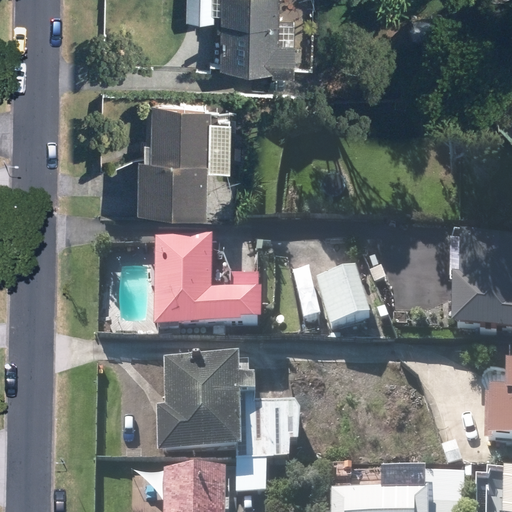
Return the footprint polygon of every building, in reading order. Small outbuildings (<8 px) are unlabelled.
[(276,0),(175,0),(175,20),(218,22),(215,68),(293,73),(294,43),(274,42),(276,0)] [(214,107),(152,104),(152,159),(135,159),(133,209),(202,212),(204,169),(227,170),(229,115),(213,114),(214,107)] [(511,241),(448,240),(446,342),(511,343),(511,241)] [(208,303),(209,249),(153,248),(151,333),(257,336),(258,299),(238,298),(238,304),(208,303)] [(307,272),(287,276),(297,327),(317,323),(307,272)] [(359,274),(313,288),(328,338),(374,324),(359,274)] [(241,365),(164,362),(162,418),(154,417),(152,459),(294,464),(296,409),(253,408),(254,387),(240,387),(241,365)] [(511,372),(501,372),(500,402),(482,402),(479,451),(500,452),(499,463),(511,463),(511,372)] [(236,470),(236,499),(265,499),(265,470),(236,470)] [(135,476),(133,511),(152,511),(222,511),(224,480),(135,476)] [(511,511),(511,478),(500,478),(499,511),(511,511)] [(375,483),(375,495),(327,493),(326,511),(426,511),(427,497),(427,485),(375,483)]
